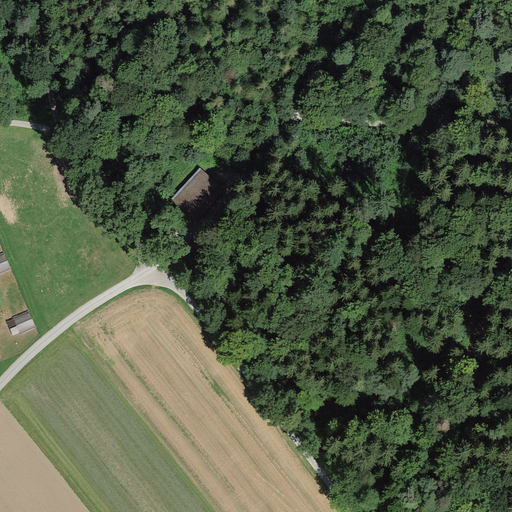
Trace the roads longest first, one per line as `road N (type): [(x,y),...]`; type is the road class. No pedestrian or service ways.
road 1 (track): [(384,0),(307,104),(157,269)]
road 2 (track): [(157,269),(352,511)]
road 3 (track): [(391,511),(415,433),(511,265)]
road 4 (track): [(0,122),(64,130),(157,269)]
road 5 (track): [(307,104),(511,118)]
road 6 (unclassified): [(0,383),(92,304),(157,269)]
road 7 (track): [(64,130),(44,0)]
